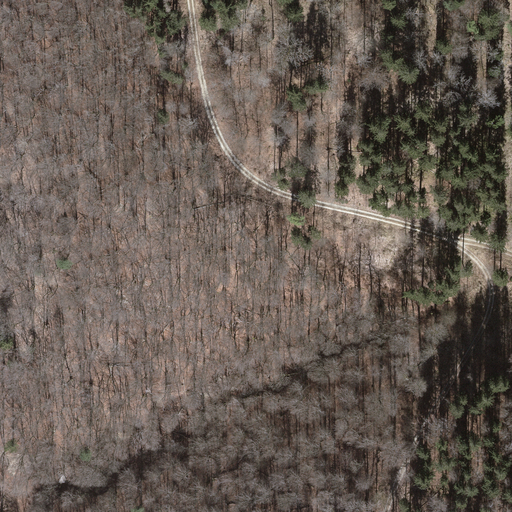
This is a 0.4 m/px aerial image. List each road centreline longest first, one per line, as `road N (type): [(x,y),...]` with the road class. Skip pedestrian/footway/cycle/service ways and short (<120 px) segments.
road 1 (track): [(188,0),(208,105),(222,144),(249,176),(305,200),(439,229)]
road 2 (track): [(439,229),(479,260),(493,284),(489,320),(395,480),(387,511)]
